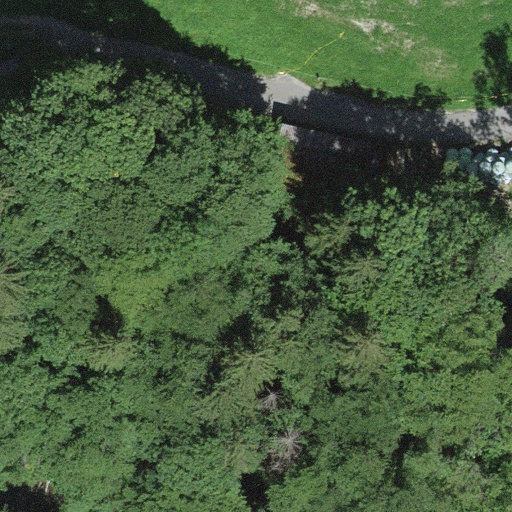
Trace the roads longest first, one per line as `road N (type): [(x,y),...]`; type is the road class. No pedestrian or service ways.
road 1 (unclassified): [(0,79),(36,65),(117,60),(283,101),(444,127),(511,116)]
road 2 (track): [(117,60),(54,31),(0,27)]
